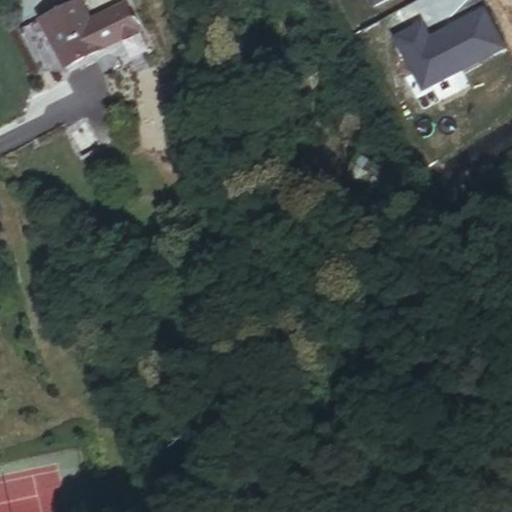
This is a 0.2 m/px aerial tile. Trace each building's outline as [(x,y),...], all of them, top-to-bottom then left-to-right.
[(93,0),(67,10),(89,66),(169,35),(158,7),(154,8),(134,16),(121,21),(113,0),(93,0)] [(134,16),(154,8),(151,0),(150,0),(131,8),(134,16)] [(374,0),(383,16),(413,0),(374,0)] [(511,55),(511,50),(494,17),(441,46),(433,32),(406,46),(434,98),(511,55)] [(119,117),(100,128),(113,151),(132,140),(119,117)] [(396,176),(404,164),(383,150),(375,162),(396,176)] [(391,197),(403,180),(396,176),(375,162),(364,179),(391,197)] [(391,197),(405,206),(417,189),(403,180),(391,197)]
